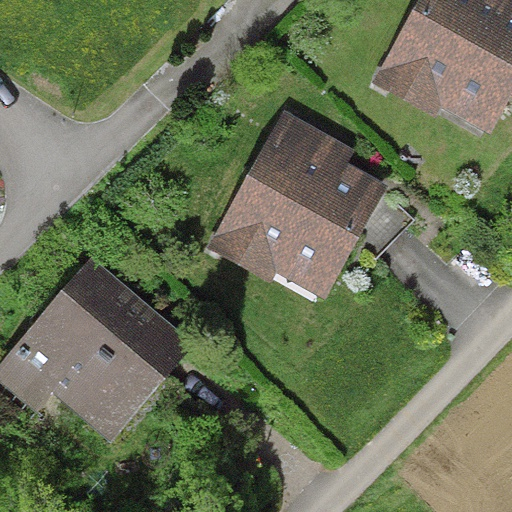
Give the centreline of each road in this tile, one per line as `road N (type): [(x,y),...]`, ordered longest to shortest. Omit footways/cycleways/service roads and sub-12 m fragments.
road 1 (residential): [(65,188),(269,0)]
road 2 (residential): [(511,313),(321,511)]
